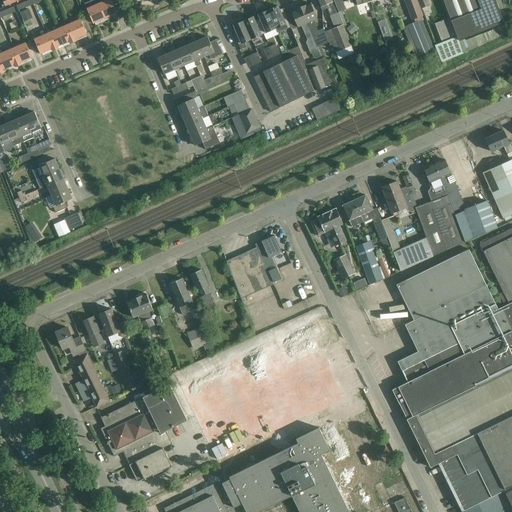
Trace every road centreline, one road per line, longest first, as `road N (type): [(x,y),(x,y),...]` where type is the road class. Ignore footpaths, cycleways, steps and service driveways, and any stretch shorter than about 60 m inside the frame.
road 1 (unclassified): [(119,511),(33,320),(285,204)]
road 2 (unclassified): [(433,511),(285,204)]
road 3 (unclassified): [(285,204),(511,103)]
road 4 (residential): [(83,197),(31,77)]
road 5 (residential): [(188,150),(135,32)]
